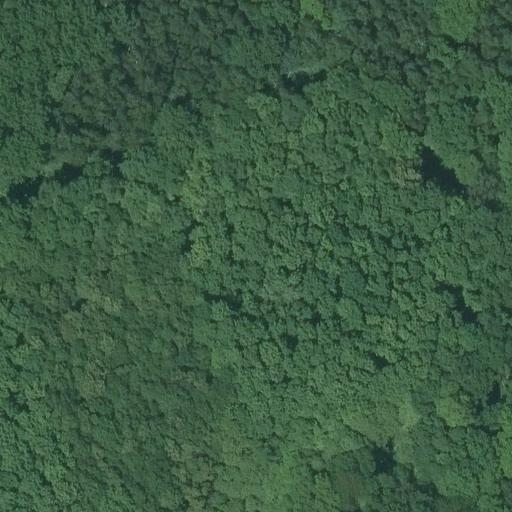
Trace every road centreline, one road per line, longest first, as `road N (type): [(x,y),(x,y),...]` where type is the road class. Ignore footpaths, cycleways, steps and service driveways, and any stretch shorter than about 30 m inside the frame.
road 1 (track): [(421,215),(275,225),(0,313)]
road 2 (track): [(511,364),(424,427),(290,472),(252,511)]
